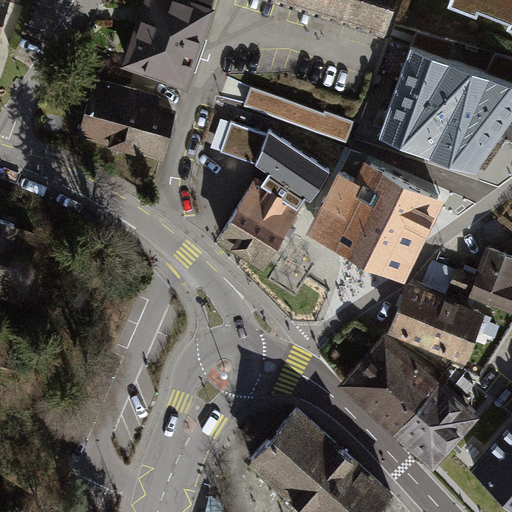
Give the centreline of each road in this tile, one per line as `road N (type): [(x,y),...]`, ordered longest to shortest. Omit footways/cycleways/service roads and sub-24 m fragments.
road 1 (tertiary): [(235,359),(226,309),(188,257),(93,191),(1,152)]
road 2 (tertiary): [(441,511),(334,395),(294,372),(235,359)]
road 3 (residential): [(88,0),(1,152)]
road 4 (tertiary): [(235,359),(198,409),(158,511)]
